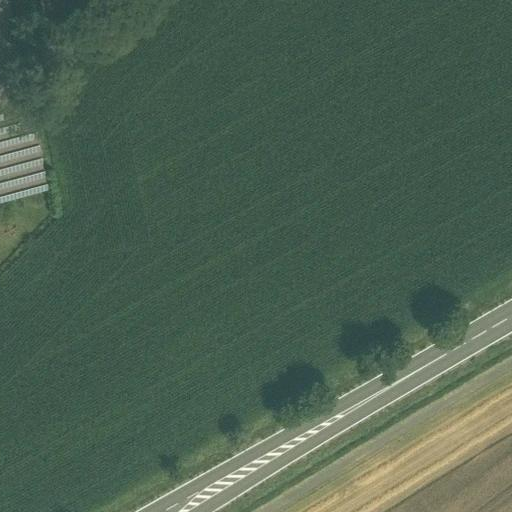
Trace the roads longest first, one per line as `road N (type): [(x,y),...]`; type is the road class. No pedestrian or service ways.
road 1 (secondary): [(485,331),(153,511)]
road 2 (secondary): [(200,511),(485,331)]
road 3 (unknown): [(138,0),(0,134)]
